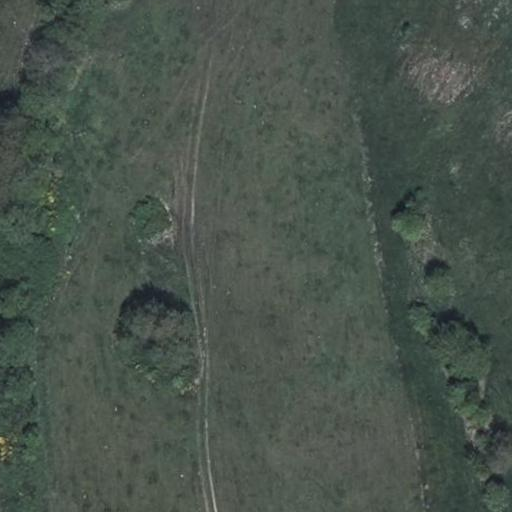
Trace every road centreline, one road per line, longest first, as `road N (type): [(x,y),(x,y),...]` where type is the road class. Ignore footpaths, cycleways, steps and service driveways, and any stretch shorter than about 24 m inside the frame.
road 1 (track): [(277,0),(239,88),(210,316),(252,511)]
road 2 (track): [(73,0),(8,188),(0,324)]
